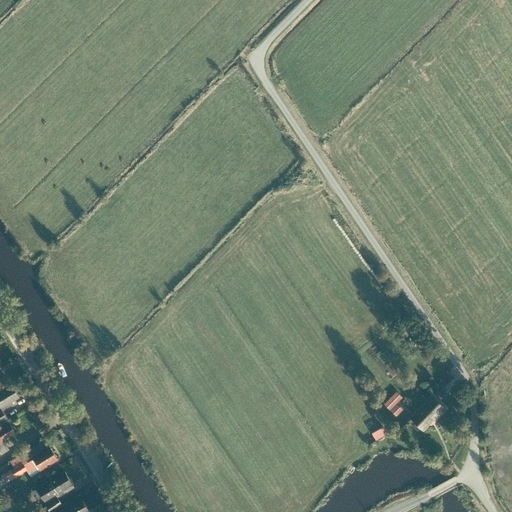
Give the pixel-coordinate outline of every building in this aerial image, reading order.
[(450,384),(455,380),(450,373),(445,377),(450,384)] [(0,426),(1,428),(11,421),(4,411),(21,399),(15,389),(0,399),(0,426)] [(403,398),(396,393),(385,406),(397,416),(403,408),(398,404),(403,398)] [(433,397),(411,420),(423,431),(429,424),(432,426),(435,422),(434,421),(445,409),(433,397)] [(384,425),(372,433),(377,441),(389,433),(384,425)] [(0,444),(17,434),(12,427),(0,434),(0,456),(2,456),(0,452),(0,444)] [(23,453),(9,462),(14,470),(10,473),(14,480),(27,472),(30,477),(39,472),(60,459),(52,446),(28,460),(23,453)] [(64,470),(35,489),(45,503),(73,484),(64,470)] [(82,499),(62,511),(89,511),(90,511),(82,499)]
